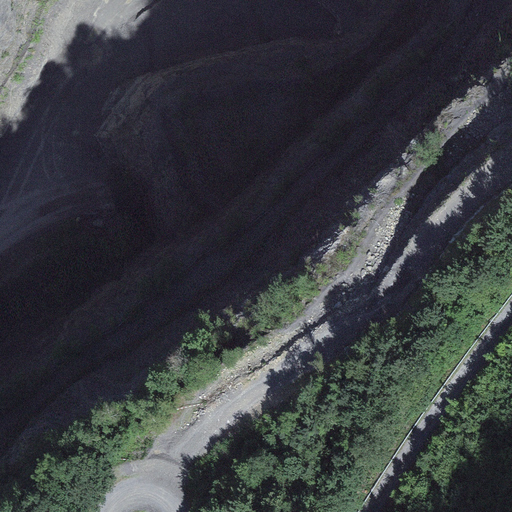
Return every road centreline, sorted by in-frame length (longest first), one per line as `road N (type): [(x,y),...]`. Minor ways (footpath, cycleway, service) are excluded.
road 1 (track): [(0,409),(82,364),(286,209),(467,0)]
road 2 (track): [(160,489),(182,416),(360,279),(438,168),(511,90)]
